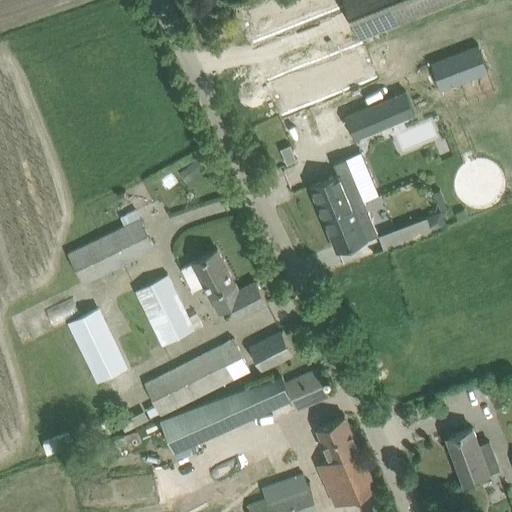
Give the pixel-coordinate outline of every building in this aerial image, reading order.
[(244,29),(282,15),(276,0),(248,0),(235,5),(244,29)] [(343,0),(359,39),(456,0),(343,0)] [(413,96),(461,78),(452,56),(405,74),(413,96)] [(405,91),(346,115),(356,138),(414,113),(405,91)] [(274,103),(251,115),(272,155),(294,143),(274,103)] [(351,168),(310,185),(337,249),(367,237),(355,208),(366,204),(351,168)] [(444,208),(448,220),(464,215),(460,202),(444,208)] [(384,243),(430,231),(426,216),(380,227),(384,243)] [(86,282),(137,256),(155,247),(140,217),(71,251),(86,282)] [(211,293),(234,281),(217,248),(182,267),(183,267),(190,281),(202,275),(211,293)] [(145,353),(177,337),(195,328),(167,272),(118,297),(145,353)] [(234,281),(211,293),(220,311),(232,305),(238,315),(267,300),(257,281),(239,290),(234,281)] [(68,319),(97,380),(128,365),(100,305),(68,319)] [(260,368),(275,360),(293,351),(282,330),(249,347),(260,368)] [(163,411),(232,377),(249,368),(234,337),(148,380),(163,411)] [(266,381),(274,399),(289,392),(296,408),(329,393),(317,366),(285,381),(281,374),(266,381)] [(274,399),(266,381),(266,380),(160,418),(174,449),(276,403),(274,399)] [(380,493),(345,414),(317,426),(331,457),(322,461),(320,469),(336,504),(368,489),(372,497),(380,493)] [(448,435),(464,480),(495,469),(479,424),(448,435)] [(260,511),(320,511),(310,483),(308,484),(303,472),(290,476),(294,488),(257,501),(260,511)]
